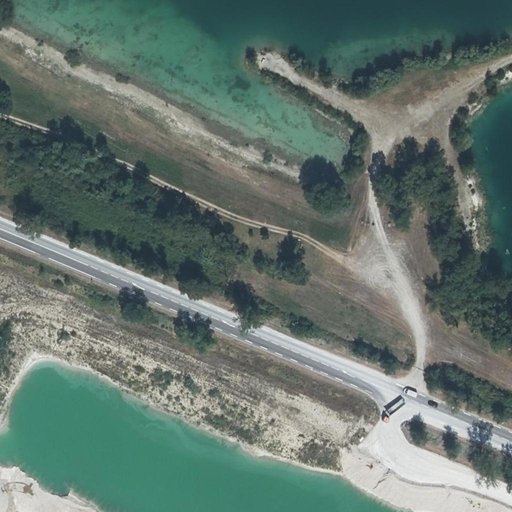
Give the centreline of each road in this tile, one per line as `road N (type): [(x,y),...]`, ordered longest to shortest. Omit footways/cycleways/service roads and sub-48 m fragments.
road 1 (secondary): [(0,229),(402,398)]
road 2 (track): [(402,398),(421,358),(419,337),(377,224),(376,157),(419,112),(511,65)]
road 3 (unclassified): [(511,497),(452,473),(411,468),(387,447),(382,432),(402,398)]
